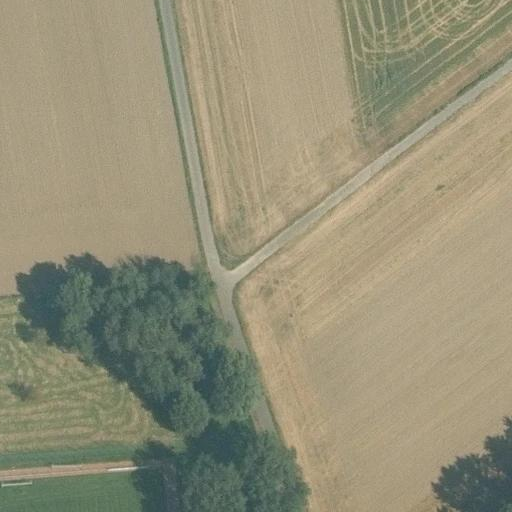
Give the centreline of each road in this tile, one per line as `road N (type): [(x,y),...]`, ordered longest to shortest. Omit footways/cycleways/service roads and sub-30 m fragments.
road 1 (track): [(296,511),(212,268),(163,0)]
road 2 (track): [(221,289),(511,67)]
